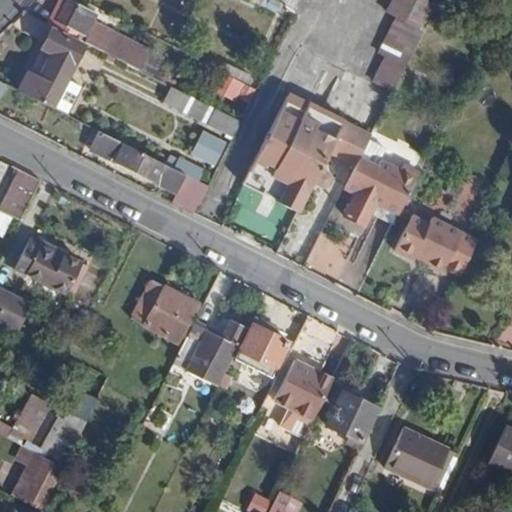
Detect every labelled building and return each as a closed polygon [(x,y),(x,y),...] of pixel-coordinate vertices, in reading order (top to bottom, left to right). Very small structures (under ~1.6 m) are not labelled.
[(74,28),(72,37),(81,41),(128,65),(134,52),(77,22),(83,9),(66,0),(65,0),(55,18),(74,28)] [(211,6),(199,0),(195,0),(193,4),(207,12),(211,6)] [(371,83),(390,92),(433,7),(419,0),(389,0),(383,13),(393,18),(394,20),(376,54),(383,58),(371,83)] [(72,37),(51,26),(18,91),(47,106),(81,41),(72,37)] [(217,94),(247,109),(256,92),(225,77),(217,94)] [(230,136),(238,121),(169,87),(162,102),(230,136)] [(317,171),(324,157),(341,124),(285,95),(238,184),(294,214),(309,185),(315,189),(319,189),(324,188),(327,185),(327,182),(325,178),(321,174),(317,171)] [(324,157),(351,170),(353,166),(367,138),(341,124),(324,157)] [(171,202),(191,213),(204,186),(98,132),(89,149),(168,190),(176,192),(171,202)] [(190,159),(217,169),(227,145),(200,134),(190,159)] [(351,170),(340,194),(349,198),(338,221),(359,232),(371,210),(375,212),(393,221),(413,181),(396,172),(392,178),(372,168),(369,174),(353,166),(351,170)] [(39,179),(17,168),(0,203),(0,210),(19,220),(39,179)] [(388,231),(393,221),(375,212),(370,222),(388,231)] [(442,267),(458,275),(474,239),(429,217),(426,223),(409,214),(391,251),(410,260),(412,257),(440,271),(442,267)] [(29,237),(14,267),(63,292),(79,262),(29,237)] [(148,277),(127,318),(174,342),(194,303),(194,301),(148,277)] [(0,289),(0,322),(16,330),(25,312),(4,301),(7,293),(0,289)] [(4,301),(25,312),(29,305),(7,293),(4,301)] [(245,330),(234,350),(272,369),(286,342),(249,322),(245,330)] [(174,353),(169,365),(215,388),(234,350),(245,330),(229,323),(220,339),(191,323),(174,353)] [(272,402),(310,422),(312,418),(331,381),(293,361),(272,402)] [(344,395),(329,426),(359,441),(362,442),(378,411),(375,409),(374,409),(344,395)] [(310,422),(293,412),(283,431),(301,440),(310,422)] [(85,422),(68,413),(63,421),(48,413),(41,426),(32,444),(38,446),(47,451),(44,458),(62,467),(85,422)] [(41,426),(32,421),(23,439),(32,444),(41,426)] [(511,429),(503,426),(487,461),(511,472),(511,429)] [(382,467),(437,493),(456,453),(401,428),(382,467)] [(32,452),(20,445),(12,461),(24,466),(32,452)] [(24,466),(10,496),(39,511),(62,467),(44,458),(32,452),(24,466)]
